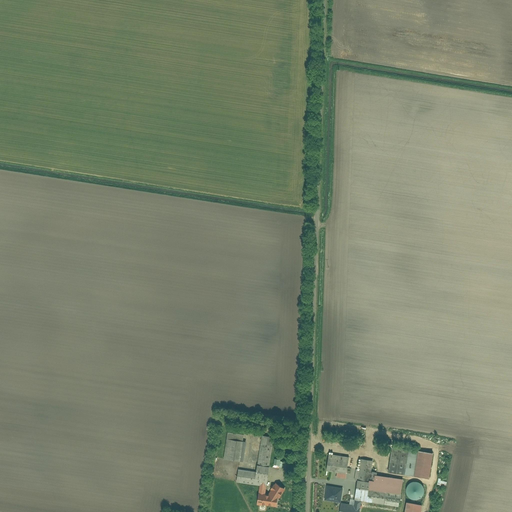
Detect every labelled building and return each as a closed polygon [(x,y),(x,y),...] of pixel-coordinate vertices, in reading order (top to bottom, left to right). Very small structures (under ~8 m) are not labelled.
[(244,436),(226,434),(222,461),(243,464),(245,444),(243,443),(244,436)] [(256,473),(238,471),(237,482),(260,486),(257,506),(276,509),(277,500),(285,490),(276,484),(268,494),(265,494),(274,438),(261,436),(256,473)] [(432,455),(391,449),(387,474),(428,480),(432,455)] [(348,459),(328,455),(325,472),(336,474),(336,478),(345,479),(348,459)] [(279,461),(274,460),(273,467),(278,467),(278,469),(289,471),(290,464),(279,463),(279,461)] [(373,462),(360,460),(357,481),(370,483),(376,484),(377,474),(372,474),(373,462)] [(445,486),(447,481),(441,480),(441,478),(438,478),(437,484),(445,486)] [(402,481),(386,479),(384,493),(400,496),(402,481)] [(400,496),(384,493),(369,491),(370,483),(357,481),(354,501),(361,502),(398,508),(400,496)] [(407,498),(422,498),(421,481),(406,482),(407,498)] [(342,490),(326,487),(323,502),(339,505),(342,490)] [(359,511),(361,502),(354,501),(353,508),(340,506),(339,511),(359,511)]
